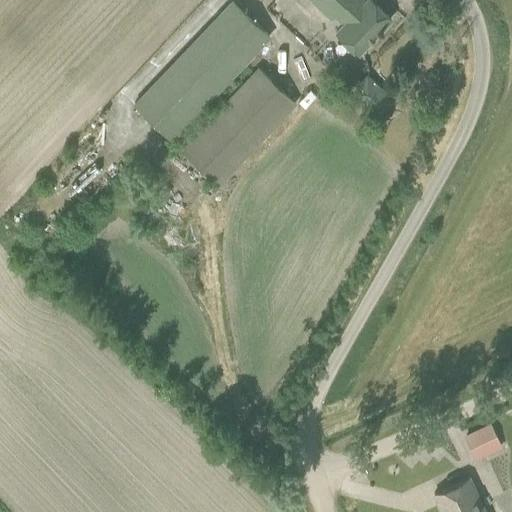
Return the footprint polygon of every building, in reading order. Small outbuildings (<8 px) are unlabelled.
[(271,36),(232,0),(229,0),(131,102),(171,140),(271,36)] [(368,0),(367,1),(365,0),(309,0),(330,20),(333,16),(341,23),(335,30),(345,39),(360,53),(392,18),(372,0),(368,0)] [(259,65),(180,148),(217,184),(296,101),(259,65)] [(369,78),(355,92),(378,114),(392,100),(369,78)] [(490,421),(463,434),(475,459),(501,447),(490,421)] [(484,511),(468,476),(434,492),(443,511),(484,511)]
